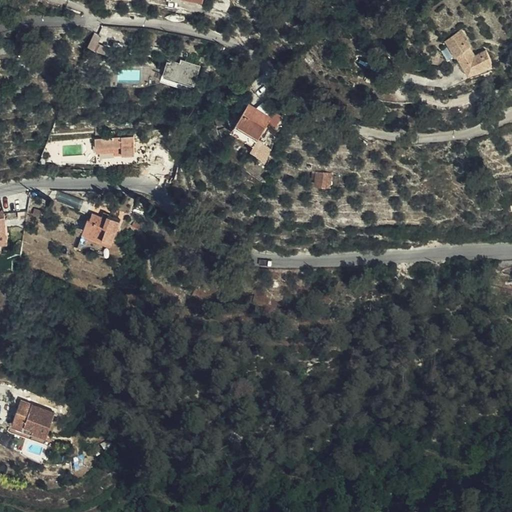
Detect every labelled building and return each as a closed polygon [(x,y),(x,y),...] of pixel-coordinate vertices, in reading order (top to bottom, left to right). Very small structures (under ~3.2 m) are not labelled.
[(452,26),(437,36),(460,70),(484,57),(478,47),(466,53),(459,43),(461,41),(452,26)] [(90,43),(108,52),(114,39),(96,30),(90,43)] [(167,50),(163,63),(194,74),(200,57),(180,51),(179,54),(167,50)] [(194,74),(163,63),(160,72),(191,82),(194,74)] [(233,123),(259,134),(268,112),(243,100),(233,123)] [(230,132),(255,142),(259,134),(233,123),(230,132)] [(135,147),(134,128),(95,131),(96,146),(122,144),(122,147),(135,147)] [(145,172),(156,174),(160,160),(149,157),(145,172)] [(315,180),(328,182),(329,168),(316,167),(315,180)] [(103,233),(112,236),(120,214),(106,210),(105,214),(90,209),(88,215),(85,214),(82,224),(103,231),(103,233)] [(90,366),(101,377),(108,370),(96,358),(90,366)] [(27,427),(41,432),(48,409),(14,398),(6,423),(26,430),(27,427)] [(72,467),(79,465),(76,456),(70,458),(72,467)]
